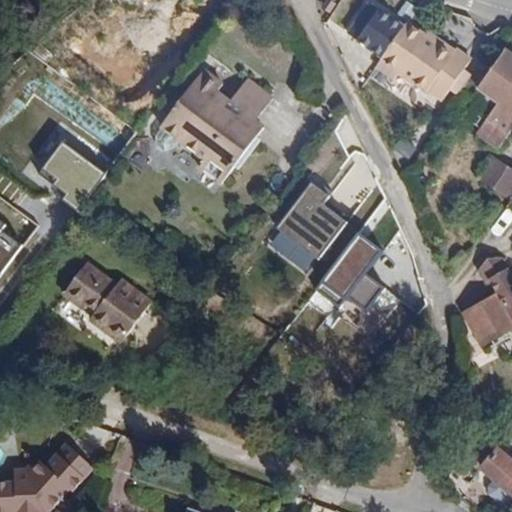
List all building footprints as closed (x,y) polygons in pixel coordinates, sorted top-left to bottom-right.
[(188,38),(144,6),(121,37),(132,46),(124,56),(156,80),(188,38)] [(386,20),(369,8),(352,33),(369,45),(386,20)] [(423,36),(406,24),(377,67),(394,79),(398,73),(426,93),(429,90),(442,99),(451,88),(463,71),(470,60),(457,51),(455,53),(439,41),(437,45),(423,36)] [(426,32),(423,36),(437,45),(439,41),(426,32)] [(491,69),(481,63),(471,76),(469,80),(480,91),(473,100),(475,112),(487,120),(478,133),(499,148),(511,129),(511,54),(506,50),(491,69)] [(469,80),(471,76),(463,71),(451,88),(459,93),(469,80)] [(252,117),(256,120),(273,99),(246,81),(230,102),(217,93),(222,85),(204,72),(156,135),(157,143),(167,150),(175,148),(180,142),(206,160),(201,168),(223,184),(258,138),(245,127),(252,117)] [(266,128),(256,120),(252,117),(245,127),(258,138),(266,128)] [(403,138),(394,151),(409,160),(417,147),(403,138)] [(107,174),(64,145),(43,175),(69,193),(63,201),(81,213),(107,174)] [(511,198),(511,169),(493,156),(478,177),(510,200),(511,198)] [(330,197),(313,184),(278,230),(319,262),(350,224),(325,204),(330,197)] [(502,239),(511,220),(511,211),(504,207),(491,233),(502,239)] [(0,271),(19,246),(1,232),(6,225),(0,220),(0,271)] [(383,254),(360,236),(318,291),(342,309),(349,299),(368,314),(386,290),(366,276),(383,254)] [(511,277),(501,260),(488,260),(478,272),(486,284),(489,283),(497,296),(511,323),(511,277)] [(115,287),(86,265),(64,294),(93,316),(90,320),(121,343),(150,305),(120,281),(115,287)] [(511,329),(511,323),(497,296),(466,314),(482,345),(511,329)] [(86,474),(63,446),(39,464),(34,459),(22,469),(7,468),(6,474),(0,473),(0,507),(0,511),(31,511),(32,510),(60,489),(63,491),(86,474)] [(511,498),(511,461),(499,450),(473,479),(505,507),(511,498)]
